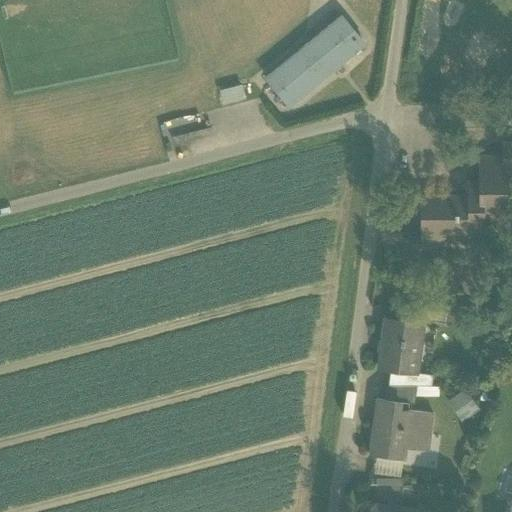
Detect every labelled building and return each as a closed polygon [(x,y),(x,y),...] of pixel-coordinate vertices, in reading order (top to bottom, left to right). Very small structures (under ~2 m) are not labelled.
[(265,79),(288,107),(363,46),(340,18),(265,79)] [(240,88),(220,93),(222,104),(243,98),(240,88)] [(511,143),(503,144),(503,157),(505,157),(505,171),(511,171),(511,143)] [(503,157),(479,157),(479,183),(469,183),(469,197),(421,197),(421,228),(437,228),(437,239),(482,239),(482,227),(499,227),(499,206),(505,206),(505,171),(505,157),(503,157)] [(447,306),(417,307),(415,320),(445,323),(447,306)] [(447,306),(445,323),(472,329),(476,306),(447,306)] [(423,324),(384,319),(378,368),(392,370),(416,373),(423,324)] [(416,373),(392,370),(390,386),(416,386),(427,386),(428,374),(416,373)] [(416,386),(390,386),(388,401),(407,403),(413,404),(416,386)] [(445,400),(459,420),(476,407),(462,388),(445,400)] [(388,401),(376,399),(369,454),(405,459),(407,442),(428,445),(432,414),(406,411),(407,403),(388,401)] [(397,476),(372,478),(372,485),(398,483),(397,476)]
